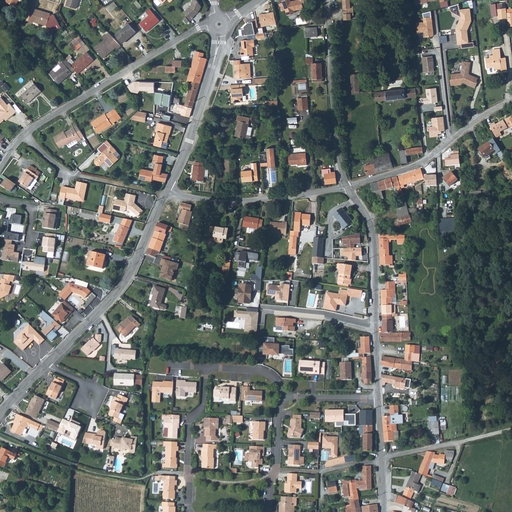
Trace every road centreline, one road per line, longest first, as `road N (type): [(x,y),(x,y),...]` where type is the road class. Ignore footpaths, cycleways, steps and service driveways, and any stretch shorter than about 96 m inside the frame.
road 1 (unclassified): [(377,398),(373,233),(347,186)]
road 2 (residential): [(46,364),(123,282),(167,188)]
road 3 (residential): [(26,132),(210,24)]
road 4 (unclassified): [(347,186),(332,113),(328,0)]
road 5 (residential): [(511,102),(424,160),(347,186)]
road 6 (residential): [(167,188),(239,200),(347,186)]
road 7 (residential): [(167,188),(189,142),(219,32)]
road 8 (residential): [(204,366),(203,409),(189,419),(187,511)]
road 9 (unknown): [(260,319),(273,311),(375,328)]
road 10 (residential): [(269,511),(279,405),(287,396)]
